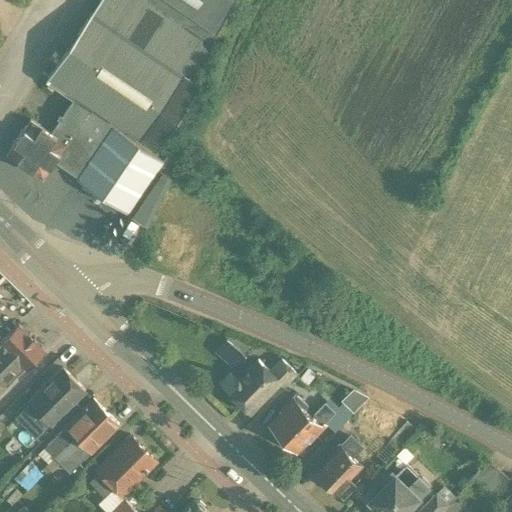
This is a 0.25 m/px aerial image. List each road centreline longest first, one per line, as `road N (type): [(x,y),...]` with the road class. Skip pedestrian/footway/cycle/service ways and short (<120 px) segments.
road 1 (tertiary): [(511,448),(280,330),(134,276),(65,284)]
road 2 (secondary): [(295,511),(65,284)]
